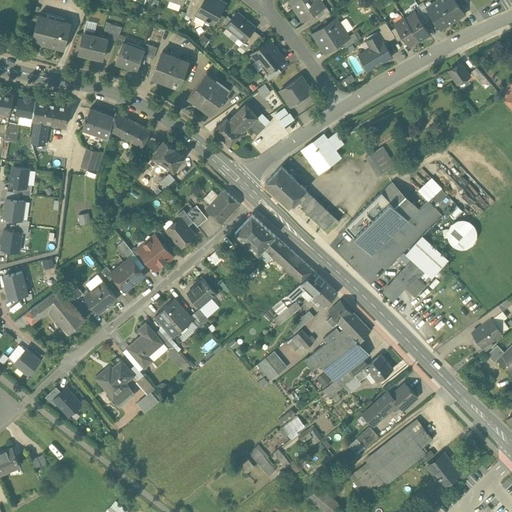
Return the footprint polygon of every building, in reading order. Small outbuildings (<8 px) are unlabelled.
[(203,0),(190,0),(186,15),(194,20),(197,14),(197,13),(203,0)] [(226,3),(219,0),(203,0),(197,13),(197,14),(206,18),(205,22),(208,23),(209,21),(214,24),(226,3)] [(288,0),(295,11),(310,0),(288,0)] [(320,0),(310,0),(295,11),(303,22),(316,13),(325,7),(325,6),(320,0)] [(455,0),(440,0),(439,1),(452,21),(464,13),(456,0),(455,0)] [(439,1),(428,8),(432,16),(441,28),(452,21),(439,1)] [(428,8),(423,2),(418,5),(422,11),(427,19),(432,16),(428,8)] [(325,7),(316,13),(321,20),(331,14),(326,5),(325,6),(325,7)] [(427,19),(422,11),(417,14),(423,24),(428,20),(427,19)] [(415,12),(405,19),(418,38),(419,40),(424,36),(424,37),(430,34),(423,24),(417,14),(415,12)] [(254,26),(238,13),(227,27),(243,40),(252,29),(254,26)] [(72,23),(39,14),(32,40),(65,49),(72,23)] [(405,17),(395,24),(396,26),(402,36),(409,46),(415,42),(414,41),(418,38),(405,19),(405,17)] [(336,18),(313,33),(326,52),(342,41),(349,37),(348,36),(336,18)] [(122,26),(111,23),(108,38),(117,41),(122,26)] [(388,26),(377,32),(378,33),(379,32),(385,43),(396,36),(391,30),(388,26)] [(396,26),(391,30),(396,36),(398,39),(402,36),(396,26)] [(261,36),(252,29),(243,39),(251,46),(261,36)] [(108,38),(84,32),(79,52),(103,58),(108,38)] [(354,32),(348,36),(349,37),(342,41),(346,47),(358,39),(354,32)] [(378,33),(367,39),(371,47),(359,54),(368,70),(392,56),(385,43),(379,32),(378,33)] [(269,39),(252,54),(267,73),(268,73),(277,66),(285,59),(269,39)] [(144,50),(123,42),(116,61),(137,69),(143,54),(145,50),(144,50)] [(157,47),(146,43),(144,50),(145,50),(143,54),(153,58),(157,47)] [(176,56),(162,51),(153,75),(165,80),(165,82),(178,87),(188,63),(175,58),(176,56)] [(461,62),(449,71),(458,84),(470,76),(461,62)] [(277,66),(268,73),(267,73),(265,74),(269,80),(281,71),(277,66)] [(480,82),(485,78),(477,67),(471,72),(480,82)] [(207,71),(188,96),(212,113),(230,89),(207,71)] [(353,73),(342,80),(346,86),(357,78),(353,73)] [(301,75),(280,90),(290,106),(312,90),(301,75)] [(265,84),(258,89),(264,97),(271,92),(265,84)] [(505,100),(506,99),(511,93),(511,84),(510,86),(509,84),(499,93),(505,100)] [(14,93),(0,90),(0,131),(6,132),(11,106),(12,106),(14,93)] [(37,97),(19,94),(17,107),(16,114),(20,115),(29,117),(33,117),(37,97)] [(69,103),(37,97),(33,117),(33,119),(49,122),(65,125),(69,103)] [(258,116),(245,103),(240,108),(249,117),(239,128),(243,132),(249,126),(257,118),(258,116)] [(17,107),(12,106),(11,106),(6,132),(16,134),(20,115),(16,114),(17,107)] [(114,116),(90,108),(86,117),(85,119),(86,120),(83,128),(84,126),(108,134),(108,137),(114,116)] [(240,108),(229,118),(239,128),(249,117),(240,108)] [(285,108),(275,115),(283,126),(294,118),(290,113),(289,114),(285,108)] [(151,130),(116,112),(111,130),(142,146),(151,130)] [(270,122),(262,113),(258,116),(257,118),(266,126),(270,122)] [(227,116),(214,129),(230,144),(243,132),(239,128),(229,118),(227,116)] [(257,118),(249,126),(257,135),(266,126),(257,118)] [(29,120),(22,119),(19,134),(30,135),(32,120),(29,120)] [(49,122),(35,120),(31,138),(31,141),(45,144),(49,122)] [(302,150),(320,173),(343,157),(337,149),(345,143),(341,138),(344,136),(340,130),(329,137),(326,133),(302,150)] [(186,155),(163,138),(153,154),(173,170),(186,155)] [(45,144),(31,141),(34,151),(45,152),(45,144)] [(383,144),(366,155),(378,173),(395,163),(383,144)] [(98,151),(87,147),(84,160),(94,163),(98,151)] [(94,163),(84,160),(82,166),(92,169),(94,163)] [(27,187),(30,167),(14,165),(11,184),(27,187)] [(142,170),(134,165),(127,178),(134,182),(142,170)] [(282,166),(265,183),(289,206),(296,199),(305,190),(306,189),(300,183),(303,180),(299,176),(296,179),(282,166)] [(175,179),(169,173),(161,180),(166,186),(175,179)] [(420,189),(430,200),(444,187),(433,176),(420,189)] [(419,209),(392,181),(382,191),(390,201),(408,219),(419,209)] [(241,203),(224,189),(205,208),(222,223),(241,203)] [(338,221),(305,190),(296,199),(304,207),(303,209),(328,232),(338,221)] [(382,192),(345,227),(354,235),(390,201),(382,191),(382,192)] [(23,219),(25,199),(7,197),(4,217),(23,219)] [(390,201),(354,235),(372,254),(408,219),(390,201)] [(207,218),(197,205),(187,213),(193,221),(197,226),(207,218)] [(187,213),(183,209),(177,214),(180,217),(187,226),(193,221),(187,213)] [(81,223),(90,222),(88,212),(80,213),(81,223)] [(275,235),(252,214),(235,232),(258,253),(264,247),(275,235)] [(180,217),(174,222),(174,227),(168,231),(181,247),(195,235),(187,226),(180,217)] [(457,220),(451,223),(448,229),(447,236),(449,242),(454,247),(460,249),(467,249),(472,245),(476,239),(477,233),(475,226),(470,222),(464,219),(457,220)] [(167,239),(158,227),(155,230),(154,233),(155,235),(156,235),(162,243),(167,239)] [(20,252),(23,232),(3,229),(0,249),(20,252)] [(155,235),(147,241),(163,262),(167,258),(169,259),(171,257),(172,254),(162,243),(156,235),(155,235)] [(313,269),(275,235),(264,247),(302,282),(313,269)] [(131,249),(124,240),(118,245),(128,257),(134,252),(131,249)] [(163,262),(147,241),(139,248),(145,257),(154,268),(157,268),(159,267),(160,264),(163,262)] [(223,243),(210,256),(218,263),(230,250),(223,243)] [(138,246),(134,246),(131,249),(134,252),(141,260),(145,257),(139,248),(138,246)] [(417,254),(394,279),(404,287),(405,286),(415,295),(425,284),(418,277),(424,270),(426,272),(431,267),(417,254)] [(144,274),(131,258),(112,272),(112,273),(115,276),(125,289),(127,289),(132,285),(133,283),(137,280),(136,280),(144,274)] [(112,272),(107,266),(102,270),(110,280),(115,276),(112,273),(112,272)] [(327,282),(314,270),(302,282),(301,283),(306,288),(314,295),(327,282)] [(28,294),(22,271),(3,276),(10,300),(28,294)] [(87,281),(92,288),(104,279),(100,273),(87,281)] [(204,279),(189,292),(200,305),(215,292),(204,279)] [(103,281),(85,296),(98,313),(117,298),(103,281)] [(83,293),(74,282),(69,287),(78,298),(83,293)] [(327,282),(314,295),(320,301),(325,306),(327,304),(338,292),(327,282)] [(301,283),(288,294),(293,299),(306,288),(301,283)] [(85,319),(60,288),(26,313),(32,321),(49,309),(56,317),(54,319),(58,325),(61,323),(68,333),(85,319)] [(320,301),(314,295),(310,298),(317,304),(320,301)] [(170,335),(191,318),(189,316),(174,298),(154,315),(170,335)] [(508,298),(498,305),(503,311),(511,304),(511,298),(509,300),(508,298)] [(352,312),(340,299),(329,310),(338,320),(341,323),(352,312)] [(296,302),(287,308),(291,313),(300,307),(296,302)] [(498,305),(479,319),(483,324),(491,318),(492,319),(503,311),(498,305)] [(209,319),(200,308),(195,312),(204,323),(209,319)] [(291,313),(287,308),(281,313),(285,318),(291,313)] [(309,310),(298,320),(303,326),(314,316),(309,310)] [(198,326),(203,322),(194,311),(189,316),(191,318),(198,326)] [(508,317),(503,311),(492,319),(502,332),(509,327),(504,320),(508,317)] [(376,337),(352,312),(341,323),(345,327),(364,348),(369,343),(370,344),(371,342),(376,337)] [(27,325),(20,316),(14,321),(23,328),(27,325)] [(483,324),(472,332),(483,346),(502,332),(492,319),(491,318),(483,324)] [(298,320),(289,328),(294,333),(303,326),(298,320)] [(143,334),(128,347),(144,366),(152,360),(148,355),(162,342),(163,342),(155,333),(146,322),(139,329),(143,334)] [(345,327),(340,331),(337,327),(323,338),(326,342),(313,353),(335,381),(350,369),(363,358),(369,353),(364,348),(345,327)] [(174,346),(160,329),(155,333),(163,342),(162,342),(169,350),(174,346)] [(313,342),(302,329),(295,335),(307,348),(313,342)] [(497,344),(487,354),(492,359),(502,349),(497,344)] [(511,344),(497,359),(511,374),(511,372),(511,344)] [(42,360),(27,348),(15,363),(29,375),(42,360)] [(286,365),(274,350),(266,357),(277,372),(286,365)] [(368,365),(366,366),(371,372),(377,380),(392,368),(381,354),(368,365)] [(363,358),(350,369),(355,375),(366,366),(368,365),(363,358)] [(113,368),(110,365),(96,377),(114,397),(128,385),(125,382),(134,374),(130,369),(122,360),(113,368)] [(144,375),(135,365),(130,369),(134,374),(139,380),(144,375)] [(366,366),(355,375),(360,380),(371,372),(366,366)] [(350,369),(335,381),(331,385),(336,391),(343,386),(348,382),(353,378),(353,377),(355,375),(350,369)] [(355,375),(353,377),(353,378),(348,382),(343,386),(349,393),(359,386),(360,381),(360,380),(355,375)] [(392,395),(391,395),(400,405),(403,408),(417,396),(405,383),(392,395)] [(336,391),(331,385),(324,390),(330,397),(336,391)] [(54,398),(61,392),(56,386),(45,396),(55,405),(58,403),(54,398)] [(69,415),(81,403),(66,387),(61,392),(54,398),(58,403),(69,415)] [(154,390),(138,399),(145,411),(161,402),(154,390)] [(388,390),(362,414),(373,425),(392,407),(395,410),(400,405),(391,395),(392,395),(388,390)] [(284,422),(296,412),(293,408),(280,418),(284,422)] [(298,416),(280,430),(285,435),(287,433),(291,439),(298,434),(296,432),(305,425),(298,416)] [(418,419),(366,460),(368,461),(383,482),(385,483),(425,452),(421,446),(432,437),(418,419)] [(322,438),(313,425),(299,436),(302,440),(312,433),(318,441),(322,438)] [(378,437),(369,426),(356,437),(365,447),(378,437)] [(271,474),(279,465),(257,445),(249,454),(271,474)] [(12,447),(0,452),(0,471),(19,464),(12,447)] [(431,450),(423,456),(427,460),(434,454),(431,450)] [(458,471),(445,453),(429,466),(438,478),(440,477),(444,482),(442,483),(443,484),(445,482),(455,475),(459,472),(458,471)] [(43,454),(38,456),(42,467),(48,464),(43,454)] [(283,454),(279,458),(282,462),(287,459),(283,454)] [(37,456),(32,459),(37,469),(42,467),(37,456)] [(249,458),(241,465),(247,473),(256,465),(249,458)] [(383,482),(368,461),(350,475),(366,495),(374,489),(383,482)] [(465,466),(458,471),(459,472),(455,475),(459,480),(470,472),(465,466)] [(455,475),(445,482),(449,487),(459,480),(455,475)] [(335,511),(341,506),(318,487),(309,497),(326,511),(335,511)] [(126,511),(127,511),(115,501),(108,509),(112,511),(126,511)]
